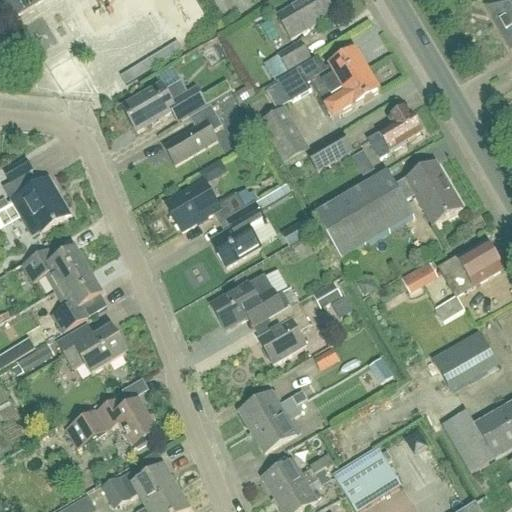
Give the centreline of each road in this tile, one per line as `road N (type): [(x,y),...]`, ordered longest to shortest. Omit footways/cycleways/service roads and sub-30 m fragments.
road 1 (residential): [(222,511),(82,143),(51,125),(0,120)]
road 2 (tertiary): [(511,204),(391,0)]
